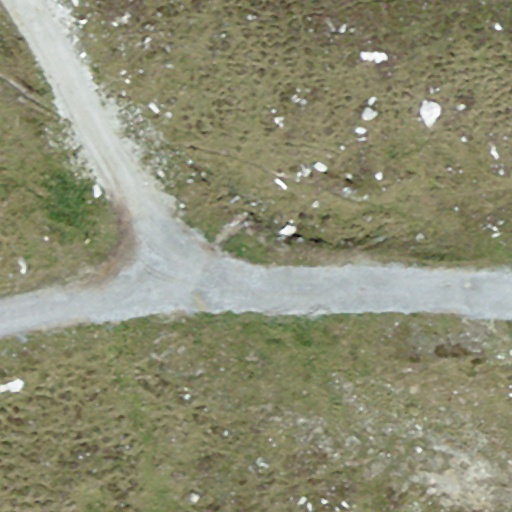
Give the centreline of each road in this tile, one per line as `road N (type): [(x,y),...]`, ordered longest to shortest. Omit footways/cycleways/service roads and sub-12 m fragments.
road 1 (track): [(48,0),(175,162),(511,275)]
road 2 (track): [(0,316),(167,293),(511,296)]
